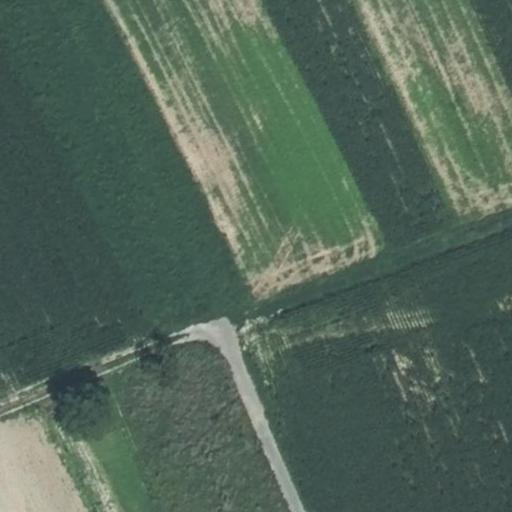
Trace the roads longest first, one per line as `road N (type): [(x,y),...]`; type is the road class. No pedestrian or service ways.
road 1 (track): [(511,219),(212,327),(0,415)]
road 2 (track): [(299,511),(212,327)]
